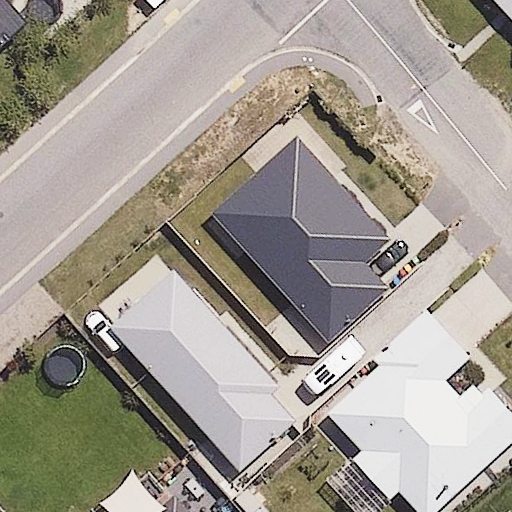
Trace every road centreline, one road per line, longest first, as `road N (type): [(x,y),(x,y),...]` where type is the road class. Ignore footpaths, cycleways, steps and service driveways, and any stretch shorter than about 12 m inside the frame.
road 1 (residential): [(251,0),(0,230)]
road 2 (residential): [(511,194),(347,0)]
